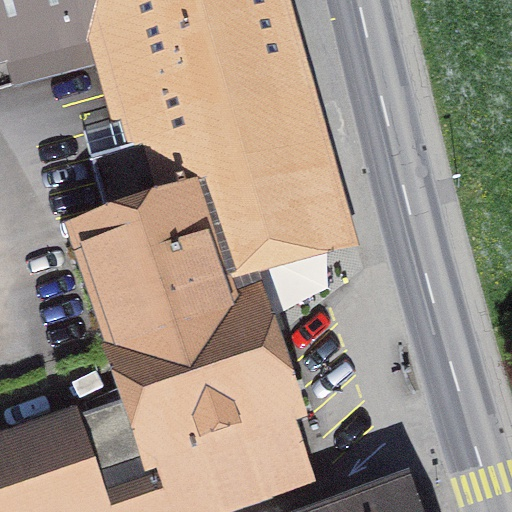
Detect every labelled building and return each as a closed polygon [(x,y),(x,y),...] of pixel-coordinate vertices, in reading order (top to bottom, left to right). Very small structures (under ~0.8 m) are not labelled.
[(97,62),(99,62),(148,48),(144,34),(262,1),(262,0),(137,0),(123,4),(121,0),(0,0),(0,39),(9,37),(21,83),(97,62)] [(144,34),(148,48),(209,267),(211,267),(327,233),(293,110),(262,1),(144,34)] [(211,267),(209,267),(148,48),(99,62),(117,122),(130,118),(138,142),(87,160),(111,232),(81,243),(135,400),(173,511),(224,511),(310,483),(249,305),(227,313),(211,267)] [(173,511),(135,400),(0,445),(0,511),(173,511)] [(407,511),(399,490),(338,511),(407,511)]
